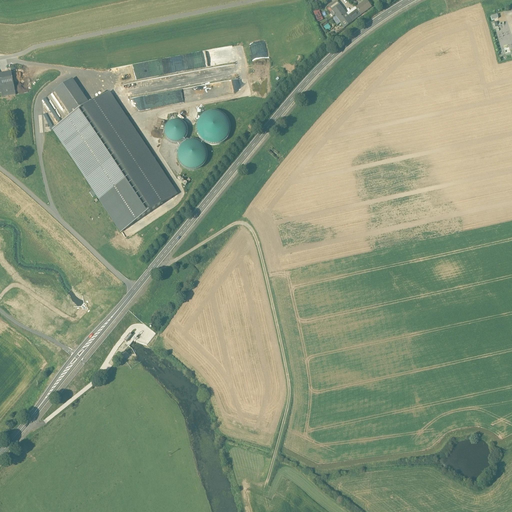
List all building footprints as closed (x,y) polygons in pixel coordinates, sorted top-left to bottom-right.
[(366,0),(355,8),(357,11),(349,17),(352,22),(372,8),(366,0)] [(328,7),(331,11),(340,5),(336,1),(328,7)] [(340,5),(331,11),(335,16),(343,10),(340,5)] [(313,12),(317,23),(323,20),(318,10),(313,12)] [(349,17),(343,10),(335,16),(344,29),(352,23),(349,17)] [(11,73),(0,74),(0,86),(1,94),(2,98),(16,95),(11,73)] [(72,79),(54,91),(72,118),(90,106),(82,95),(84,94),(83,92),(81,93),(72,79)] [(72,118),(53,130),(121,232),(176,195),(109,93),(90,106),(72,118)] [(224,140),(226,138),(227,136),(228,133),(229,131),(230,129),(230,126),(229,123),(228,121),(227,119),(226,117),(224,115),(222,113),(220,112),(217,111),(215,111),(212,111),(210,111),(207,112),(205,113),(203,114),(201,116),(199,118),(198,121),(197,123),(197,126),(197,128),(197,131),(198,133),(199,135),(201,137),(202,139),(205,141),(207,142),(209,143),(212,143),(214,143),(217,143),(219,142),(222,141),(224,140)] [(54,117),(57,124),(63,121),(59,114),(54,117)] [(183,139),(185,137),(186,135),(186,133),(187,131),(187,129),(186,127),(186,125),(184,124),(183,122),(181,121),(179,120),(177,120),(175,120),(173,120),(171,121),(169,122),(168,124),(167,126),(166,127),(166,130),(166,132),(166,134),(167,136),(168,137),(170,139),(171,140),(173,141),(175,141),(177,141),(179,141),(181,140),(183,139)] [(203,164),(204,163),(206,160),(206,158),(207,156),(207,153),(207,151),(206,149),(205,147),(203,145),(201,143),(199,142),(197,141),(195,140),(192,140),(190,140),(187,141),(185,142),(183,144),(182,145),(180,147),(179,150),(178,152),(178,154),(178,157),(179,159),(180,161),(181,163),(183,165),(185,167),(187,168),(189,168),(192,169),(194,169),(197,168),(199,167),(201,166),(203,164)] [(180,179),(187,184),(190,181),(183,175),(180,179)]
